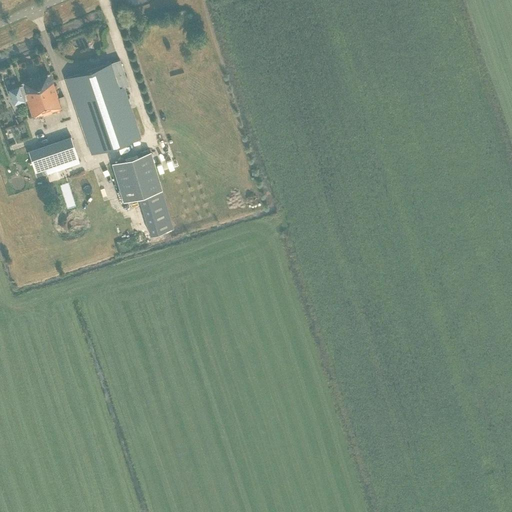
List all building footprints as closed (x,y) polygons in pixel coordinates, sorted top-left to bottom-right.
[(38,46),(51,43),(49,32),(36,34),(38,46)] [(128,84),(120,59),(67,77),(92,152),(139,136),(122,87),(128,84)] [(32,116),(40,113),(41,114),(67,105),(63,95),(58,97),(49,72),(21,82),(24,94),(21,95),(21,94),(17,95),(19,101),(23,100),(23,99),(26,98),(32,116)] [(36,172),(45,169),(78,158),(71,136),(28,150),(36,172)] [(123,201),(139,196),(150,235),(173,228),(162,190),(150,151),(112,163),(123,201)]
